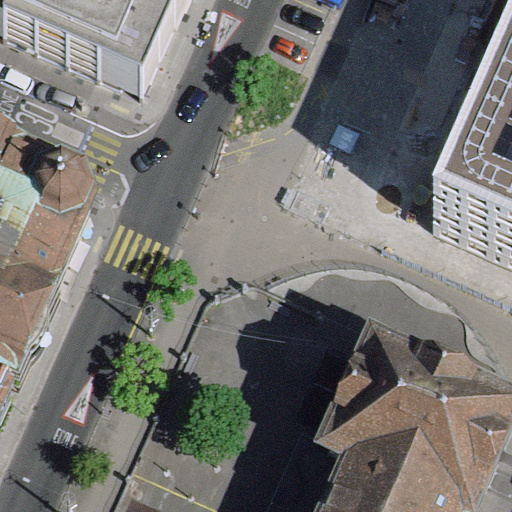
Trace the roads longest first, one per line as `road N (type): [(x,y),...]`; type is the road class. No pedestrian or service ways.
road 1 (tertiary): [(170,179),(26,511)]
road 2 (tertiary): [(253,0),(170,179)]
road 3 (residential): [(170,179),(0,106)]
